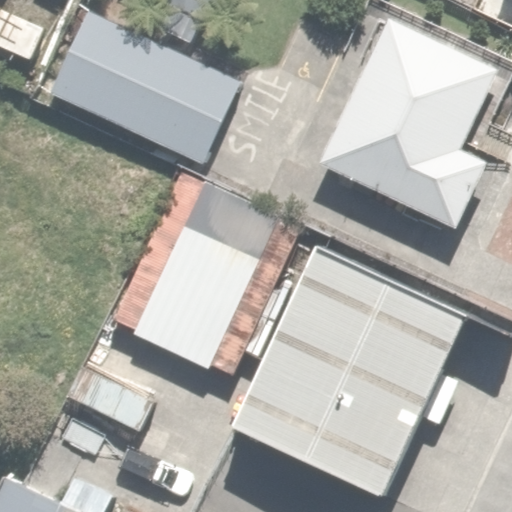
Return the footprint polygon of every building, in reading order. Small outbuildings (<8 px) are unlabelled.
[(511,59),(511,11),(488,0),(397,0),(322,151),(438,208),(511,59)] [(211,152),(245,72),(89,6),(54,86),(211,152)] [(301,218),(180,161),(111,308),(232,365),(301,218)] [(478,297),(314,226),(241,392),(405,463),(478,297)] [(94,344),(74,383),(147,419),(166,379),(94,344)] [(5,511),(142,511),(31,459),(5,511)]
